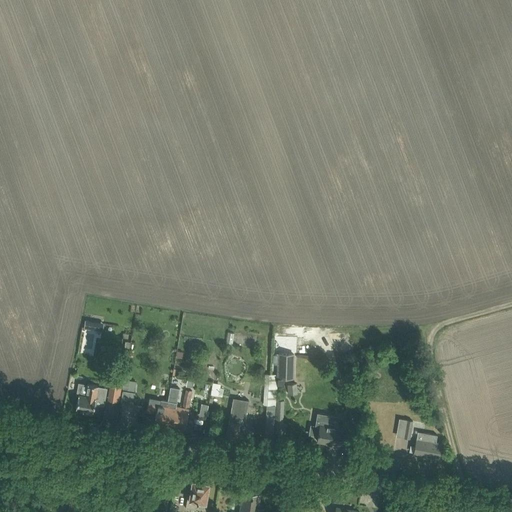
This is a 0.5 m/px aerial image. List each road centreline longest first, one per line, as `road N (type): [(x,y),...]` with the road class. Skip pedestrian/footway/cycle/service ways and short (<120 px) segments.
road 1 (unclassified): [(511,504),(0,416)]
road 2 (track): [(511,303),(448,320),(429,342),(462,495)]
